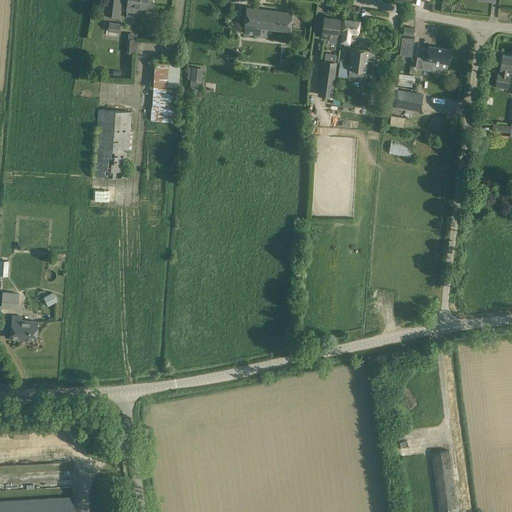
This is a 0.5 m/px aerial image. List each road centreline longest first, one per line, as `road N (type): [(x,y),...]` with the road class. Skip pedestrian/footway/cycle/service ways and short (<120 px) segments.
road 1 (unclassified): [(123,391),(443,327)]
road 2 (unclassified): [(443,327),(477,25)]
road 3 (unclassified): [(477,25),(321,0)]
road 4 (unclassified): [(0,397),(123,391)]
road 5 (unclassified): [(141,511),(123,391)]
